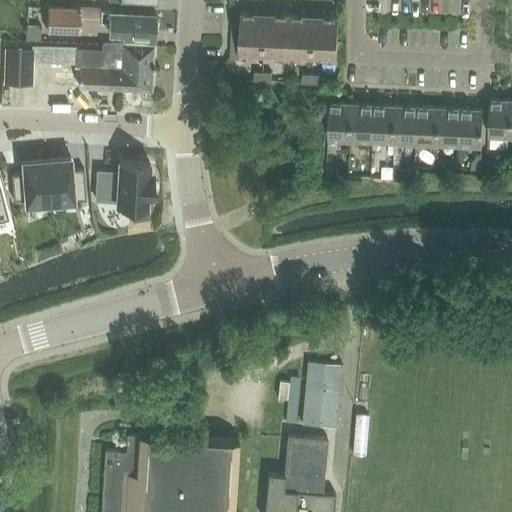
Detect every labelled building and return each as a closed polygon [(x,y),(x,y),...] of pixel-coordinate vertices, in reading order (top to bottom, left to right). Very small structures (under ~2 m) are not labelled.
[(79,7),(47,6),(46,29),(78,30),(79,7)] [(263,56),(265,12),(257,12),(258,8),(255,7),(254,11),(240,11),(240,24),(239,33),(239,41),(238,50),(238,54),(239,54),(263,56)] [(287,57),(290,13),(276,12),(277,9),(274,8),(273,12),(265,12),(263,56),(287,57)] [(100,9),(99,21),(108,22),(108,31),(121,31),(121,36),(154,37),(154,28),(157,26),(158,18),(155,16),(155,11),(109,9),(100,9)] [(312,58),(314,14),(306,14),(306,10),(303,10),(303,14),(290,13),(287,57),(312,58)] [(336,60),(339,16),(326,15),(326,11),(323,11),(323,15),(314,14),(312,58),(336,60)] [(232,24),(231,32),(239,33),(240,24),(232,24)] [(231,32),(231,41),(239,41),(239,33),(231,32)] [(231,41),(230,50),(238,50),(239,41),(231,41)] [(75,61),(75,65),(79,65),(78,86),(114,88),(148,89),(152,88),(154,44),(103,42),(103,49),(76,48),(75,61)] [(32,44),(32,47),(32,60),(75,61),(76,48),(76,46),(32,44)] [(6,46),(5,83),(31,84),(32,60),(32,47),(6,46)] [(230,50),(230,58),(238,59),(239,54),(238,54),(238,50),(230,50)] [(254,79),(254,80),(263,81),(263,71),(255,71),(254,79)] [(263,71),(263,81),(272,81),(272,72),(263,71)] [(303,73),(303,82),(311,83),(312,74),(303,73)] [(312,74),(311,83),(320,83),(321,74),(312,74)] [(510,136),(511,101),(490,100),(488,136),(510,136)] [(328,139),(350,140),(351,103),(329,102),(328,139)] [(350,140),(372,141),(373,104),(351,103),(350,140)] [(372,141),(394,142),(395,105),(373,104),(372,141)] [(394,142),(416,143),(417,106),(395,105),(394,142)] [(416,143),(438,144),(439,107),(417,106),(416,143)] [(438,144),(460,145),(461,108),(439,107),(438,144)] [(461,108),(460,145),(482,146),(483,109),(461,108)] [(83,167),(71,168),(70,156),(46,157),(49,200),(86,197),(83,167)] [(49,200),(46,157),(22,159),(23,171),(11,172),(13,198),(25,197),(25,202),(49,200)] [(119,159),(118,170),(97,169),(95,198),(116,199),(116,201),(147,203),(147,195),(151,195),(152,169),(148,169),(149,160),(119,159)] [(0,186),(0,219),(8,217),(0,186)] [(299,423),(333,426),(340,365),(306,361),(299,423)] [(352,392),(351,411),(362,411),(362,393),(352,392)] [(355,439),(357,420),(348,419),(345,438),(355,439)] [(234,511),(239,439),(128,433),(127,450),(105,449),(101,511),(234,511)] [(268,472),(264,511),(333,511),(335,492),(322,491),(327,436),(288,433),(286,453),(285,453),(285,462),(284,473),(268,472)]
